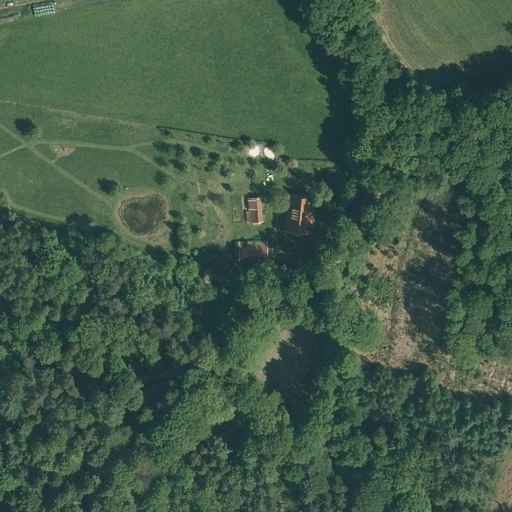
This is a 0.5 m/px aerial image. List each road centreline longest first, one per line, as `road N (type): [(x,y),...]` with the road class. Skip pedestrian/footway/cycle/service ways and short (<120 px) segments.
road 1 (track): [(156,428),(217,374),(287,290),(361,240),(376,217),(388,178),(386,130),(347,0)]
road 2 (track): [(0,277),(156,428),(142,425),(0,484)]
road 3 (track): [(252,511),(156,428)]
road 4 (track): [(511,167),(388,178)]
